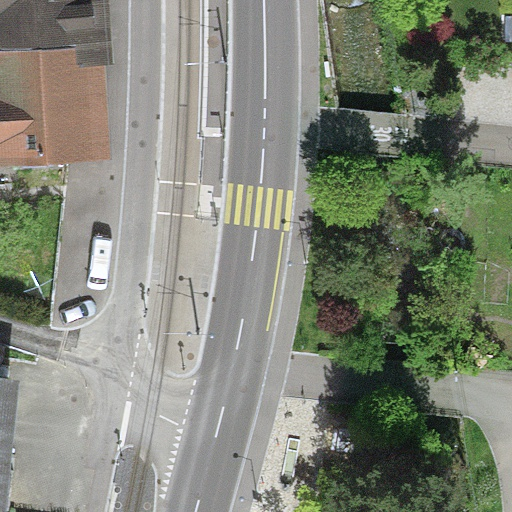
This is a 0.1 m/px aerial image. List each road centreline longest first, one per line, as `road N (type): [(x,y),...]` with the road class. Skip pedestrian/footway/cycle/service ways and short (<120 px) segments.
road 1 (residential): [(511,402),(232,371)]
road 2 (residential): [(264,127),(511,145)]
road 3 (primary): [(264,127),(232,371)]
road 4 (primary): [(232,371),(195,511)]
road 5 (primary): [(263,0),(264,127)]
